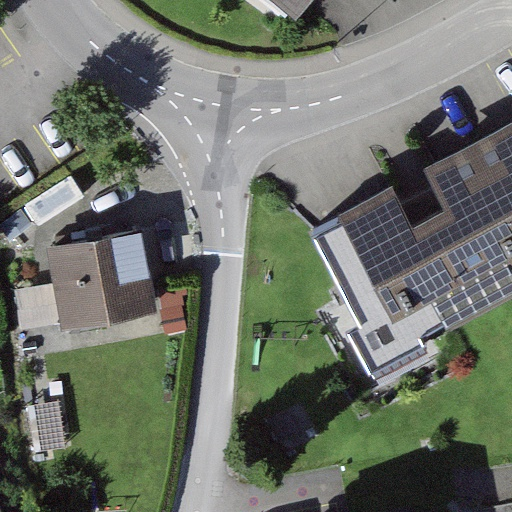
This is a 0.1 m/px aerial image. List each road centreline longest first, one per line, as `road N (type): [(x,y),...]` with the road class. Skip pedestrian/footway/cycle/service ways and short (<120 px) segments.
road 1 (residential): [(215,128),(225,257),(196,511)]
road 2 (residential): [(215,128),(363,92),(511,8)]
road 3 (residential): [(55,0),(123,70),(215,128)]
